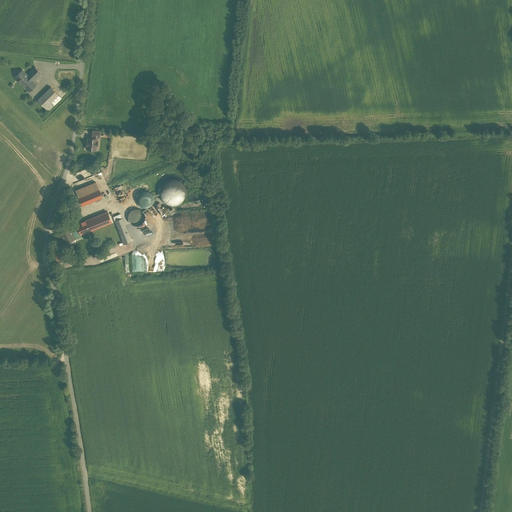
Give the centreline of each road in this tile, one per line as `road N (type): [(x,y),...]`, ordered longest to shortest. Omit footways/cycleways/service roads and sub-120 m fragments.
road 1 (unclassified): [(88,0),(74,136),(46,237),(89,511)]
road 2 (unclassified): [(481,511),(511,262)]
